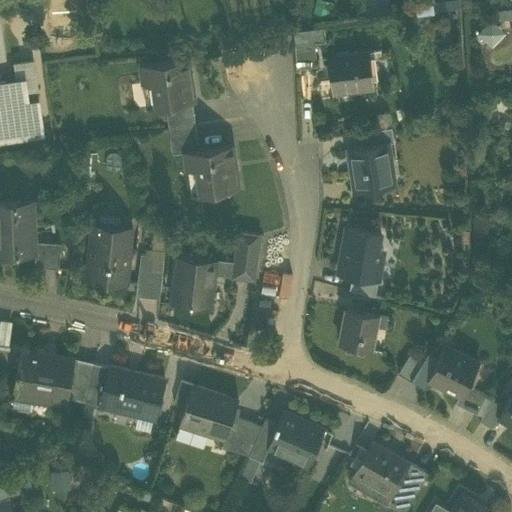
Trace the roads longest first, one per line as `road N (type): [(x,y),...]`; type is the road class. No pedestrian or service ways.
road 1 (residential): [(285,375),(302,215),(269,62)]
road 2 (residential): [(285,375),(126,326),(0,299)]
road 3 (residential): [(511,483),(433,433),(285,375)]
